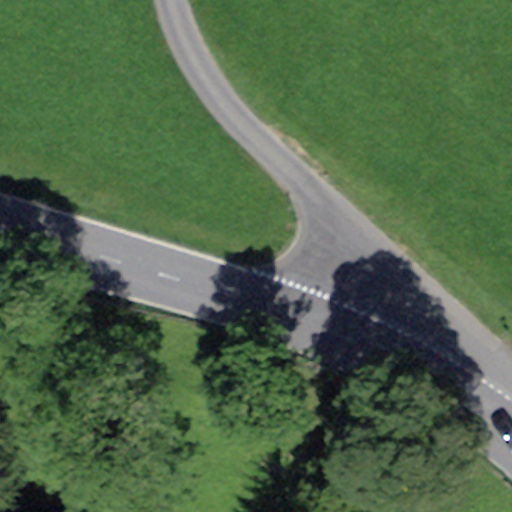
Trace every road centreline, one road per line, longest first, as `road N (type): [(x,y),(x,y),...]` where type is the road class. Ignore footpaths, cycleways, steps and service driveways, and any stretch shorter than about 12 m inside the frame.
road 1 (unclassified): [(171,0),(198,77),(422,320),(497,440)]
road 2 (tertiary): [(0,236),(202,291),(387,365),(497,440)]
